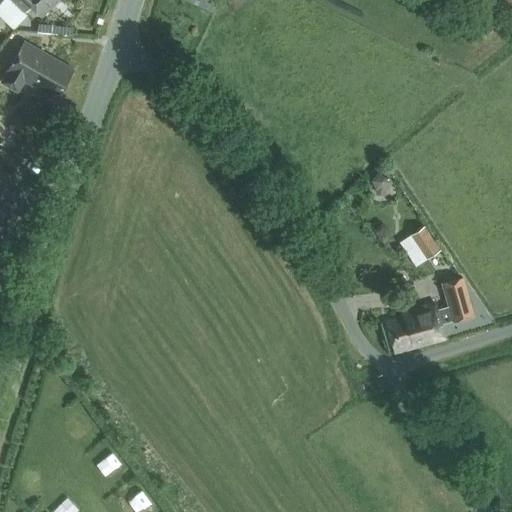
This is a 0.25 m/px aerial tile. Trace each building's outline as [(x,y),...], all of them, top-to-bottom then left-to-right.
[(14,0),(23,8),(29,2),(41,14),(50,4),(54,4),(57,0),(14,0)] [(186,0),(211,11),(215,0),(186,0)] [(72,67),(24,41),(2,80),(18,89),(22,80),(55,98),(72,67)] [(409,234),(425,258),(439,249),(422,225),(409,234)] [(473,315),(462,276),(441,282),(448,305),(436,308),(434,301),(401,311),(402,315),(385,320),(394,351),(444,337),(440,323),(452,320),(473,315)] [(117,441),(106,454),(114,461),(125,448),(117,441)] [(150,475),(134,482),(143,505),(159,498),(150,475)] [(52,503),(60,511),(70,511),(80,503),(67,489),(52,503)]
